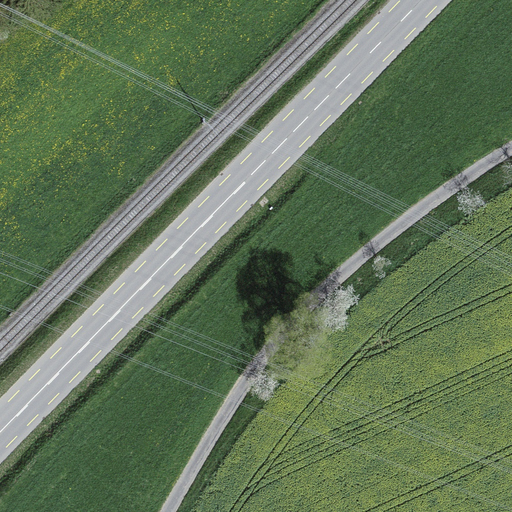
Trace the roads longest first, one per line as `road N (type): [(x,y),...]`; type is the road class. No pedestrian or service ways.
road 1 (secondary): [(421,0),(0,432)]
road 2 (unclassified): [(168,511),(233,398),(310,300),(406,219),(511,148)]
